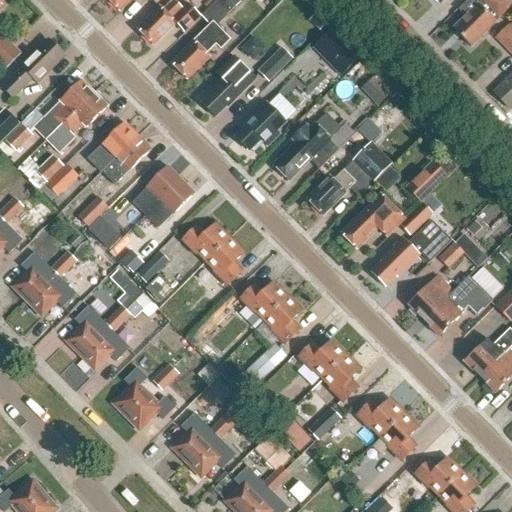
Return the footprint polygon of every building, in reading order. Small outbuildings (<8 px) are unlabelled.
[(105,0),(118,13),(130,0),(105,0)] [(227,15),(242,0),(241,0),(220,0),(216,4),(227,15)] [(471,48),(511,7),(511,2),(509,0),(479,0),(476,4),(472,0),(469,0),(459,11),(465,18),(453,30),(471,48)] [(182,11),(181,10),(173,2),(163,12),(159,9),(137,31),(152,47),(174,25),(175,25),(171,21),(182,11)] [(187,5),(181,10),(182,11),(171,21),(175,25),(174,25),(183,34),(200,18),(187,5)] [(319,32),(326,25),(316,15),(309,22),(319,32)] [(511,22),(495,39),(511,56),(511,22)] [(221,51),(230,41),(213,23),(199,36),(200,37),(171,65),(186,81),(209,59),(206,56),(216,46),(221,51)] [(21,56),(2,37),(0,38),(0,68),(5,73),(21,56)] [(47,73),(63,57),(61,55),(61,51),(57,47),(53,47),(51,44),(38,56),(36,54),(20,69),(21,70),(1,90),(12,101),(32,82),(37,87),(47,77),(47,73)] [(293,60),(281,48),(258,72),(269,84),(293,60)] [(345,65),(353,62),(354,54),(348,48),(340,51),(338,59),(345,65)] [(223,81),(210,93),(211,95),(201,105),(215,119),(226,108),(227,109),(240,96),(256,80),(234,58),(217,75),(223,81)] [(286,91),(299,105),(314,91),(298,74),(272,99),(275,102),(286,91)] [(511,76),(494,94),(510,110),(511,108),(511,76)] [(378,108),(391,96),(374,78),(361,91),(378,108)] [(47,144),(95,96),(82,83),(34,131),(40,137),(47,144)] [(86,131),(108,109),(95,96),(47,144),(55,152),(69,137),(71,139),(83,127),(86,131)] [(243,127),(246,129),(235,139),(249,153),(250,151),(253,154),(263,144),(267,148),(279,136),(276,133),(285,124),(265,105),(243,127)] [(0,143),(18,125),(5,112),(0,117),(0,143)] [(377,141),(387,130),(373,117),(363,128),(377,141)] [(15,152),(31,136),(21,126),(6,142),(15,152)] [(291,141),(295,145),(273,168),(288,183),(309,162),(318,171),(338,151),(354,135),(345,126),(330,141),(314,126),(309,131),(306,127),(291,141)] [(102,176),(138,140),(125,127),(90,163),(102,176)] [(115,188),(151,152),(138,140),(102,176),(115,188)] [(344,195),(349,190),(359,200),(374,185),(373,184),(391,167),(370,145),(332,183),(329,180),(307,202),(323,217),(345,195),(344,195)] [(47,185),(63,169),(53,159),(37,175),(47,185)] [(405,189),(421,205),(448,179),(432,163),(405,189)] [(58,199),(78,179),(68,169),(48,188),(58,199)] [(182,183),(168,170),(133,206),(146,218),(182,183)] [(182,183),(146,218),(159,232),(195,196),(182,183)] [(341,236),(357,252),(378,230),(387,239),(405,221),(381,197),(341,236)] [(15,200),(6,208),(15,218),(24,209),(15,200)] [(89,230),(109,210),(99,200),(79,220),(89,230)] [(58,217),(46,205),(22,231),(34,242),(58,217)] [(433,215),(423,205),(401,227),(410,237),(433,215)] [(15,218),(6,208),(0,214),(0,219),(7,226),(15,218)] [(478,241),(489,230),(478,220),(475,223),(482,230),(474,238),(478,241)] [(11,233),(1,223),(0,223),(0,252),(3,249),(9,256),(21,243),(11,233)] [(474,238),(482,230),(475,223),(466,231),(473,238),(474,238)] [(207,265),(230,242),(216,228),(206,237),(197,229),(183,243),(197,257),(198,256),(207,265)] [(110,230),(99,242),(109,252),(120,240),(110,230)] [(75,250),(84,241),(78,235),(69,244),(75,250)] [(478,270),(487,260),(464,236),(439,261),(449,271),(464,255),(478,270)] [(419,257),(403,241),(380,264),(381,265),(371,275),(385,289),(395,278),(396,280),(419,257)] [(234,266),(244,256),(230,242),(207,265),(215,274),(214,275),(228,288),(242,274),(234,266)] [(144,264),(132,252),(121,263),(133,275),(144,264)] [(137,275),(146,285),(169,262),(160,252),(157,255),(144,268),(137,275)] [(67,254),(59,262),(68,272),(77,264),(67,254)] [(27,303),(47,284),(54,276),(44,266),(34,255),(21,268),(28,274),(13,289),(27,303)] [(68,272),(59,262),(50,271),(60,281),(68,272)] [(122,308),(126,312),(135,303),(142,295),(118,271),(110,280),(126,296),(118,304),(122,308)] [(65,287),(54,276),(47,284),(27,303),(42,318),(57,303),(63,309),(75,297),(65,287)] [(454,293),(453,293),(438,277),(408,307),(423,322),(454,293)] [(454,293),(423,322),(439,338),(468,309),(476,318),(493,301),(468,277),(453,293),(454,293)] [(264,323),(288,300),(274,286),(263,296),(256,288),(241,302),(255,316),(256,315),(264,323)] [(511,323),(511,292),(495,309),(510,325),(511,323)] [(142,295),(135,303),(144,311),(142,313),(148,320),(157,310),(142,295)] [(292,325),(302,314),(288,300),(264,323),(273,332),(272,333),(285,347),(299,333),(292,325)] [(122,308),(113,317),(123,326),(131,318),(126,312),(122,308)] [(67,343),(82,358),(109,330),(104,326),(88,310),(76,322),(82,328),(67,343)] [(123,326),(113,317),(104,326),(109,330),(114,335),(123,326)] [(114,335),(109,330),(82,358),(96,372),(111,357),(117,363),(130,351),(114,335)] [(480,379),(510,350),(511,347),(511,333),(510,331),(494,347),(488,341),(464,364),(480,379)] [(322,381),(346,358),(332,344),(321,354),(314,346),(299,360),(313,374),(314,373),(322,381)] [(273,347),(254,365),(265,377),(284,359),(273,347)] [(511,352),(510,350),(480,379),(496,395),(511,378),(511,352)] [(217,368),(223,361),(215,353),(209,360),(217,368)] [(350,382),(359,372),(346,358),(322,381),(331,390),(330,391),(343,405),(358,391),(350,382)] [(73,364),(62,375),(75,389),(87,378),(73,364)] [(234,366),(223,376),(232,385),(242,376),(234,366)] [(180,377),(170,367),(152,384),(162,394),(180,377)] [(164,424),(177,411),(167,400),(160,408),(142,389),(149,382),(139,371),(126,383),(132,390),(114,406),(117,409),(116,410),(136,432),(138,431),(140,434),(157,417),(164,424)] [(380,440),(403,417),(389,403),(379,413),(371,404),(357,419),(370,432),(371,431),(380,440)] [(331,409),(308,431),(318,442),(341,420),(331,409)] [(229,433),(238,425),(228,414),(219,423),(229,433)] [(174,450),(188,465),(215,439),(195,417),(183,429),(188,436),(174,450)] [(407,441),(417,431),(403,417),(380,440),(389,449),(387,450),(401,463),(415,449),(407,441)] [(229,433),(219,423),(211,431),(220,441),(229,433)] [(266,463),(283,446),(272,434),(254,451),(266,463)] [(225,449),(215,439),(188,465),(202,480),(217,466),(223,472),(236,460),(225,449)] [(438,498),(461,475),(447,461),(437,471),(429,463),(415,477),(428,491),(429,489),(438,498)] [(281,486),(289,478),(280,469),(272,477),(281,486)] [(225,504),(233,511),(246,511),(267,492),(256,481),(246,470),(234,483),(240,489),(225,504)] [(359,482),(350,474),(341,483),(349,492),(359,482)] [(465,499),(475,489),(461,475),(438,498),(447,506),(446,507),(450,511),(467,511),(473,507),(465,499)] [(281,486),(272,477),(264,485),(273,494),(281,486)] [(305,501),(314,492),(304,482),(295,491),(305,501)] [(56,511),(57,511),(55,509),(56,508),(35,486),(32,484),(15,500),(8,493),(0,500),(0,511),(8,511),(12,509),(14,511),(56,511)] [(286,511),(267,492),(246,511),(286,511)]
